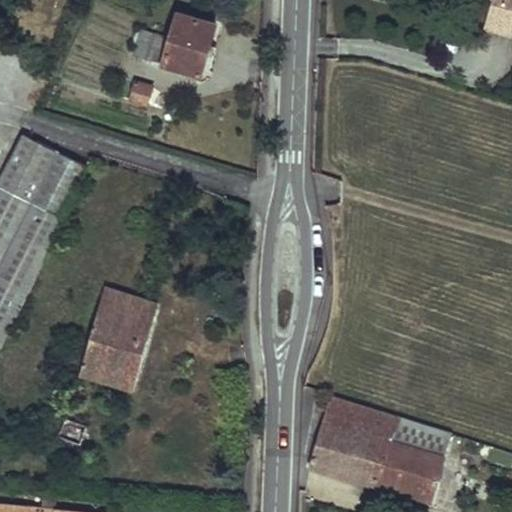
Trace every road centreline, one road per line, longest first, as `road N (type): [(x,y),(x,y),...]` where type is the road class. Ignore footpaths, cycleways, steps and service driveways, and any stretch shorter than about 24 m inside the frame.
road 1 (tertiary): [(291,171),(267,263),(280,393)]
road 2 (tertiary): [(280,393),(304,295),(291,171)]
road 3 (track): [(511,237),(344,190),(296,197)]
road 4 (tertiary): [(295,0),(291,171)]
